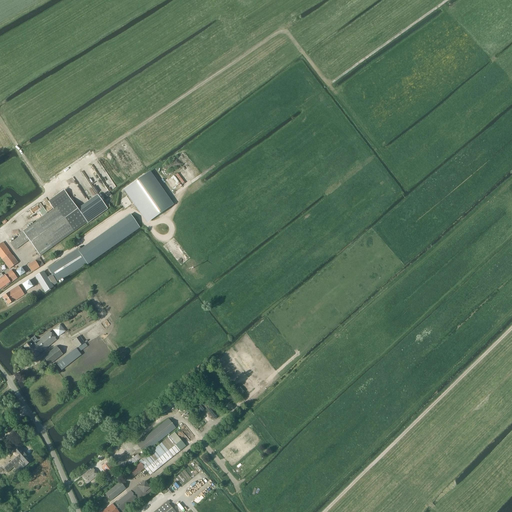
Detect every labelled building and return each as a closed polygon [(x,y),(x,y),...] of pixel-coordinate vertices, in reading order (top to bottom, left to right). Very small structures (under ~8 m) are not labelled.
[(136,182),(124,191),(147,224),(173,205),(151,172),(136,182)] [(19,237),(10,244),(15,250),(28,240),(34,248),(40,256),(87,221),(78,210),(64,190),(48,202),(53,210),(19,236),(19,237)] [(78,210),(88,224),(108,210),(98,196),(78,210)] [(79,249),(48,268),(57,282),(87,263),(88,265),(140,228),(131,215),(80,251),(79,250),(79,249)] [(18,263),(2,243),(0,244),(0,257),(9,269),(18,263)] [(44,265),(40,258),(28,265),(32,272),(44,265)] [(16,272),(20,278),(25,274),(21,268),(16,272)] [(0,288),(1,290),(17,278),(11,270),(3,276),(1,273),(0,274),(0,276),(1,278),(0,278),(0,288)] [(52,284),(44,271),(35,277),(43,290),(43,289),(45,293),(53,287),(51,284),(52,284)] [(22,285),(26,292),(32,287),(28,281),(22,285)] [(24,295),(18,286),(8,292),(9,293),(3,297),(8,304),(14,300),(14,301),(24,295)] [(39,354),(56,340),(50,332),(39,341),(38,340),(37,341),(34,337),(31,339),(31,340),(30,341),(30,342),(24,347),(27,351),(27,352),(27,351),(30,354),(29,354),(30,355),(33,359),(39,355),(39,354)] [(80,337),(75,340),(73,341),(78,348),(85,343),(80,337)] [(63,355),(57,347),(43,357),(49,365),(63,355)] [(76,348),(56,364),(62,371),(81,355),(76,348)] [(176,429),(168,420),(137,445),(144,454),(176,429)] [(31,461),(27,457),(27,456),(24,453),(23,453),(19,448),(14,452),(15,452),(13,453),(14,454),(1,465),(8,473),(17,464),(18,466),(12,471),(15,475),(26,465),(31,461)] [(147,455),(139,461),(141,463),(145,468),(150,476),(158,469),(147,455)] [(117,473),(109,463),(102,468),(110,479),(117,473)] [(145,468),(141,463),(128,473),(132,478),(145,468)] [(98,476),(93,468),(82,477),(87,484),(98,476)] [(145,482),(132,492),(131,491),(112,505),(112,504),(102,511),(121,511),(122,511),(121,511),(126,511),(124,509),(125,509),(126,510),(127,509),(126,508),(137,499),(138,500),(151,490),(145,482)] [(125,489),(120,482),(105,494),(110,500),(125,489)] [(175,511),(167,502),(154,511),(175,511)]
